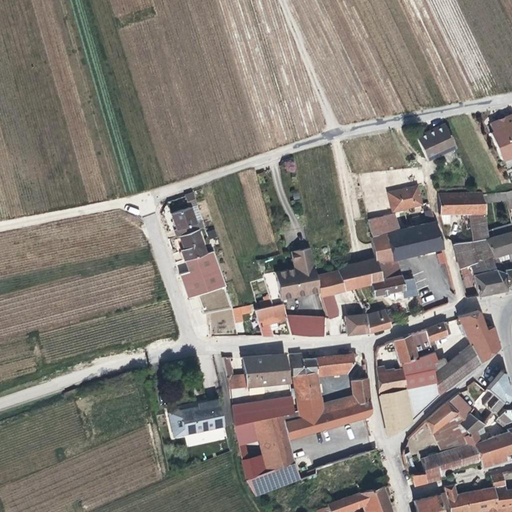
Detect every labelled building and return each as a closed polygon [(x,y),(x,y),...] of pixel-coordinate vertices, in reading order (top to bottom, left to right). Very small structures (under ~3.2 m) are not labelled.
[(511,159),(511,157),(511,118),(511,116),(508,117),(502,119),(503,123),(499,124),(498,121),(488,125),(491,133),(489,134),(499,161),(510,156),(511,159)] [(434,129),(417,138),(415,139),(425,161),(428,160),(441,153),(440,151),(452,146),(442,125),(441,126),(441,125),(434,129)] [(428,203),(424,185),(417,187),(421,205),(428,203)] [(421,205),(417,187),(387,193),(391,212),(421,205)] [(190,192),(188,193),(181,195),(185,207),(169,212),(174,228),(172,229),(174,236),(178,235),(196,229),(202,227),(190,192)] [(466,214),(482,214),(481,204),(481,195),(481,193),(459,195),(437,196),(438,216),(440,224),(448,223),(447,215),(466,214)] [(481,195),(481,204),(506,201),(504,193),(481,195)] [(396,232),(383,235),(389,260),(390,262),(395,260),(440,249),(430,213),(423,214),(426,225),(396,232)] [(392,214),(366,220),(370,238),(383,235),(396,232),(392,214)] [(482,238),(484,237),(484,234),(482,214),(466,214),(469,242),(482,238)] [(484,234),(484,237),(485,242),(511,231),(510,224),(484,234)] [(204,252),(196,229),(178,235),(182,248),(179,249),(183,260),(204,252)] [(485,242),(484,237),(482,238),(491,257),(494,256),(511,249),(511,234),(511,231),(485,242)] [(383,235),(370,238),(369,238),(370,244),(374,260),(375,263),(389,260),(383,235)] [(482,238),(469,242),(457,243),(455,244),(457,261),(455,263),(456,269),(468,265),(489,258),(491,257),(482,238)] [(354,247),(358,263),(374,260),(370,244),(354,247)] [(313,276),(308,248),(290,252),(293,269),(259,275),(260,278),(263,286),(295,279),(313,276)] [(511,249),(494,256),(497,263),(506,258),(508,269),(500,270),(501,274),(504,290),(511,288),(511,249)] [(222,286),(210,250),(204,252),(183,260),(186,271),(178,274),(190,312),(199,309),(195,295),(222,286)] [(438,264),(445,264),(445,252),(437,253),(438,264)] [(504,290),(501,274),(500,270),(497,263),(494,256),(491,257),(489,258),(468,265),(475,295),(504,290)] [(416,294),(411,280),(410,276),(399,279),(399,276),(379,280),(375,263),(374,260),(358,263),(336,268),(334,269),(334,271),(340,291),(369,284),(371,297),(400,291),(402,298),(416,294)] [(389,260),(375,263),(379,280),(399,276),(395,260),(390,262),(389,260)] [(340,291),(334,271),(313,276),(317,292),(324,319),(333,314),(334,309),(330,294),(340,291)] [(317,292),(313,276),(295,279),(263,286),(264,290),(266,300),(268,307),(279,305),(278,299),(317,292)] [(263,286),(260,278),(249,282),(252,293),(264,290),(263,286)] [(268,307),(266,300),(255,303),(257,310),(268,307)] [(279,305),(268,307),(257,310),(253,311),(261,336),(271,337),(268,323),(283,320),(279,305)] [(240,321),(238,307),(231,309),(233,322),(240,321)] [(368,312),(368,316),(379,313),(380,316),(383,315),(381,308),(368,312)] [(410,422),(411,424),(436,396),(455,379),(477,362),(496,346),(490,327),(483,329),(477,312),(454,317),(458,325),(464,336),(468,345),(443,362),(442,358),(433,361),(430,352),(423,354),(414,357),(406,360),(407,362),(415,360),(416,365),(403,368),(401,362),(396,363),(398,370),(403,388),(410,422)] [(379,313),(368,316),(364,317),(366,332),(366,333),(386,327),(383,315),(380,316),(379,313)] [(300,337),(314,337),(313,318),(301,319),(302,322),(299,322),(297,314),(293,316),(296,322),(284,322),(288,336),(300,337)] [(364,317),(363,314),(343,316),(345,334),(366,332),(364,317)] [(445,329),(442,322),(425,330),(430,349),(434,348),(431,340),(444,335),(442,331),(445,329)] [(464,336),(458,325),(455,326),(459,335),(464,336)] [(390,341),(396,363),(401,362),(406,360),(414,357),(411,348),(421,345),(423,354),(430,352),(430,349),(425,330),(404,336),(390,341)] [(288,354),(290,376),(313,373),(312,359),(300,359),(299,354),(288,354)] [(351,361),(351,354),(312,359),(313,373),(337,370),(347,369),(351,361)] [(245,388),(287,382),(283,355),(271,355),(249,357),(239,358),(243,376),(245,388)] [(219,359),(224,378),(231,377),(227,358),(219,359)] [(375,375),(376,393),(403,388),(398,370),(382,373),(375,375)] [(490,410),(492,412),(499,403),(504,403),(509,397),(503,371),(501,370),(499,370),(484,389),(489,394),(480,405),(488,412),(490,410)] [(298,419),(345,405),(343,399),(319,405),(313,373),(290,376),(297,411),(298,419)] [(231,377),(233,390),(245,388),(243,376),(231,377)] [(224,378),(226,391),(233,390),(231,377),(224,378)] [(351,403),(367,399),(365,377),(350,381),(351,397),(351,403)] [(226,391),(232,425),(252,421),(291,413),(287,382),(245,388),(233,390),(226,391)] [(385,440),(397,431),(410,422),(403,388),(376,393),(376,396),(385,440)] [(445,403),(454,413),(462,405),(468,411),(469,410),(456,394),(445,403)] [(345,405),(351,403),(351,397),(343,399),(345,405)] [(364,417),(369,414),(367,399),(351,403),(345,405),(298,419),(297,411),(291,413),(252,421),(255,434),(283,428),(287,448),(278,450),(282,466),(311,455),(309,448),(304,434),(364,417)] [(204,406),(176,413),(182,437),(221,426),(214,400),(204,403),(204,406)] [(430,434),(454,413),(445,403),(425,422),(430,434)] [(454,413),(461,421),(467,413),(468,411),(462,405),(454,413)] [(503,422),(511,417),(511,409),(500,411),(496,416),(499,420),(501,419),(503,422)] [(479,468),(504,460),(502,453),(511,449),(504,432),(484,438),(477,440),(473,429),(479,423),(467,413),(461,421),(458,424),(467,434),(462,436),(464,445),(471,443),(477,461),(479,468)] [(311,455),(282,466),(278,450),(287,448),(283,428),(255,434),(252,421),(232,425),(234,435),(236,445),(240,460),(245,481),(254,496),(278,488),(313,471),(342,463),(337,447),(335,439),(309,448),(311,455)] [(477,440),(484,438),(479,423),(473,429),(477,440)] [(511,449),(511,426),(503,429),(504,432),(511,449)] [(367,429),(344,437),(335,439),(337,447),(342,463),(367,455),(366,453),(372,451),(367,429)] [(423,483),(446,477),(444,472),(477,461),(471,443),(464,445),(419,460),(419,463),(412,464),(411,449),(405,449),(400,450),(401,458),(402,466),(403,467),(408,475),(421,471),(423,483)] [(412,486),(423,483),(421,471),(408,475),(412,486)] [(496,507),(496,511),(511,511),(511,489),(502,491),(501,482),(499,473),(488,476),(491,486),(496,507)] [(478,511),(480,511),(496,507),(491,486),(454,496),(451,485),(441,488),(443,496),(446,511),(478,511)] [(389,511),(387,506),(384,506),(378,490),(326,506),(327,507),(328,511),(345,511),(360,507),(364,506),(366,511),(389,511)] [(446,511),(443,496),(413,503),(414,511),(446,511)]
